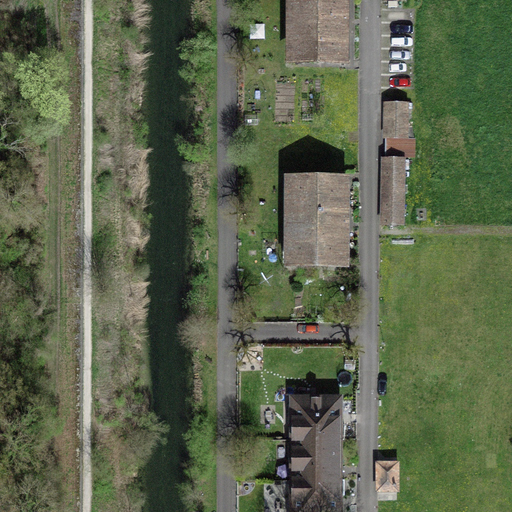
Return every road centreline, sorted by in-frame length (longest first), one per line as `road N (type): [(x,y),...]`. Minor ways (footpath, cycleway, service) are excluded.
road 1 (residential): [(372,0),(367,511)]
road 2 (residential): [(216,0),(216,511)]
road 3 (track): [(370,236),(511,239)]
